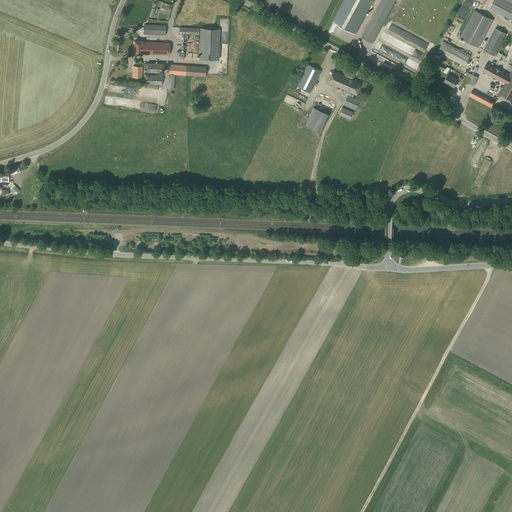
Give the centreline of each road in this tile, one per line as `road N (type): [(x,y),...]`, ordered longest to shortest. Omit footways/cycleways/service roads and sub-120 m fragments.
road 1 (tertiary): [(388,269),(0,243)]
road 2 (tertiary): [(507,147),(239,0)]
road 3 (track): [(490,265),(362,511)]
road 4 (unclassified): [(0,164),(55,145),(82,122),(102,85),(123,0)]
road 5 (tertiary): [(388,269),(390,203),(401,190),(459,205),(511,199)]
road 6 (tertiary): [(388,269),(511,266)]
